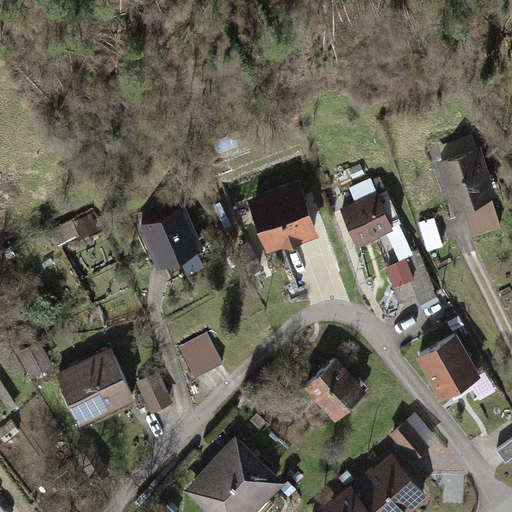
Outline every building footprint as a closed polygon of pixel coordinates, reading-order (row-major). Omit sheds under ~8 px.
[(485,144),(444,158),(459,201),(500,187),(485,144)] [(307,176),(256,195),(277,249),(328,230),(307,176)] [(358,201),(344,206),(357,239),(399,222),(386,189),(377,193),(372,179),(353,187),(358,201)] [(188,201),(144,221),(161,260),(205,240),(188,201)] [(499,202),(471,210),(479,234),(506,225),(499,202)] [(419,246),(386,261),(402,299),(436,284),(419,246)] [(212,330),(184,342),(197,375),(226,363),(212,330)] [(464,331),(425,351),(449,395),(487,375),(464,331)] [(43,338),(23,350),(38,374),(58,362),(43,338)] [(117,342),(64,367),(87,417),(141,391),(117,342)] [(374,388),(343,353),(309,383),(341,417),(374,388)] [(165,368),(141,377),(154,409),(178,400),(165,368)] [(410,418),(393,433),(418,461),(435,445),(410,418)] [(251,511),(286,474),(239,431),(193,481),(227,511),(251,511)] [(511,438),(499,448),(508,461),(511,458),(511,438)] [(353,484),(376,511),(402,511),(430,490),(397,449),(353,484)] [(376,511),(353,484),(318,511),(376,511)]
